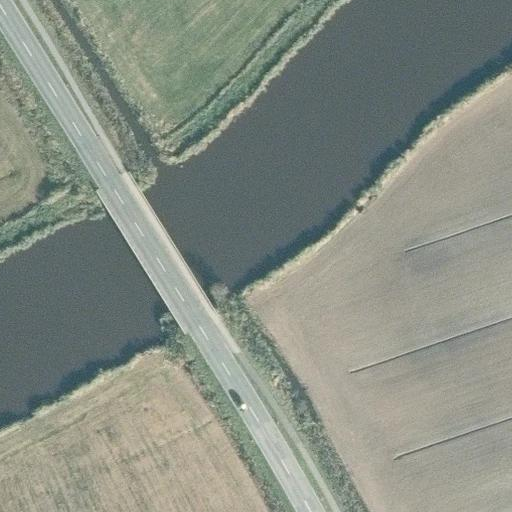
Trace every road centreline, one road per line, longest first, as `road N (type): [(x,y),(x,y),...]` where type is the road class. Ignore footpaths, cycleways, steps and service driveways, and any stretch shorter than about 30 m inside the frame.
road 1 (tertiary): [(111,182),(313,511)]
road 2 (tertiary): [(111,182),(0,5)]
